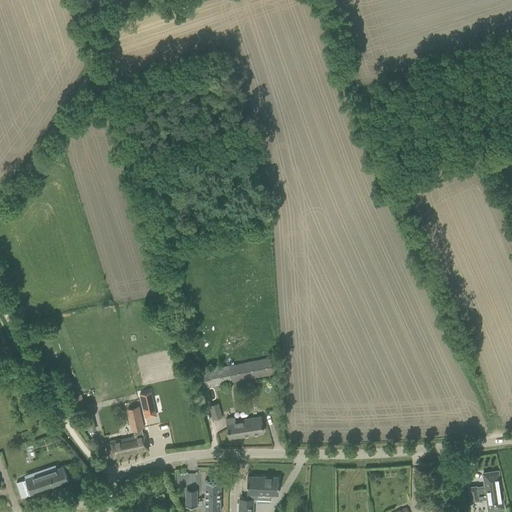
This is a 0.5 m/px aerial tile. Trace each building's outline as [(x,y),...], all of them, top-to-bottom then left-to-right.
[(273,357),(201,372),(204,388),(232,382),(242,380),(276,373),(273,357)] [(255,391),(252,379),(243,380),(245,392),(255,391)] [(150,392),(140,394),(145,417),(155,415),(150,392)] [(74,396),(69,397),(72,407),(72,408),(77,407),(75,398),(74,396)] [(82,397),(75,398),(77,407),(84,405),(82,397)] [(222,417),(218,403),(209,405),(213,419),(222,417)] [(91,410),(83,413),(88,433),(97,431),(91,410)] [(140,413),(129,416),(133,431),(143,428),(140,413)] [(229,437),(263,432),(261,417),(235,421),(234,418),(226,419),(229,437)] [(111,444),(106,445),(107,450),(109,458),(114,457),(148,449),(145,434),(143,434),(142,429),(133,431),(134,436),(120,439),(110,441),(111,444)] [(68,481),(63,467),(16,482),(21,498),(31,495),(31,494),(68,481)] [(485,487),(476,488),(477,494),(486,492),(487,499),(488,510),(503,508),(502,500),(504,499),(503,491),(501,492),(498,471),(483,473),(485,486),(485,487)] [(239,498),(238,511),(252,511),(253,500),(272,501),(272,494),(278,494),(279,477),(247,476),(247,498),(239,498)] [(221,481),(205,481),(204,482),(205,482),(205,498),(205,510),(204,510),(204,511),(221,511),(221,510),(220,510),(220,482),(221,482),(221,481)] [(169,493),(156,493),(157,508),(168,507),(167,498),(169,498),(169,493)]
